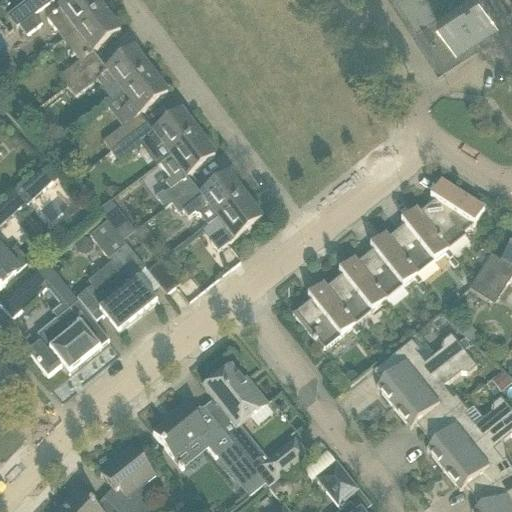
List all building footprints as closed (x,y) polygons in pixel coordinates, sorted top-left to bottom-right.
[(17,30),(19,29),(53,2),(51,0),(34,0),(23,9),(22,8),(8,19),(17,30)] [(48,22),(64,43),(103,13),(93,0),(75,0),(60,12),(53,2),(19,29),(27,39),(48,22)] [(410,0),(402,5),(416,27),(447,8),(458,0),(410,0)] [(458,0),(447,8),(466,38),(497,19),(484,0),(458,0)] [(416,27),(436,58),(466,38),(447,8),(416,27)] [(60,80),(68,90),(100,65),(93,55),(120,35),(120,34),(119,34),(103,13),(64,43),(80,65),(60,80)] [(123,97),(151,76),(135,55),(134,54),(107,75),(100,65),(68,90),(76,100),(97,84),(104,93),(103,93),(112,105),(123,97)] [(111,154),(147,127),(140,118),(167,97),(151,76),(123,97),(131,108),(120,117),(127,127),(103,145),(111,154)] [(147,127),(111,154),(119,166),(147,144),(154,153),(161,148),(170,160),(198,138),(182,117),(182,116),(154,137),(147,127)] [(214,159),(198,138),(170,160),(159,168),(170,182),(165,186),(170,193),(165,196),(163,194),(156,199),(166,212),(195,190),(187,180),(215,160),(214,159)] [(0,230),(26,207),(28,209),(52,188),(40,174),(17,196),(0,211),(0,230)] [(195,190),(166,212),(171,219),(177,214),(180,218),(184,215),(189,222),(196,217),(197,218),(199,218),(208,229),(216,222),(245,200),(229,180),(229,179),(202,200),(195,190)] [(432,210),(420,219),(445,250),(473,227),(475,228),(484,214),(440,186),(430,201),(435,205),(432,210)] [(261,222),(245,200),(216,222),(225,233),(219,238),(211,244),(219,255),(227,249),(260,221),(260,222),(261,222)] [(401,235),(389,245),(417,279),(444,257),(449,262),(452,259),(445,250),(420,219),(415,213),(401,225),(404,229),(401,235)] [(77,216),(67,225),(75,234),(86,226),(77,216)] [(133,283),(146,273),(127,248),(108,224),(90,238),(112,266),(88,286),(92,290),(77,302),(96,326),(104,319),(118,337),(155,307),(137,285),(136,287),(133,283)] [(369,260),(358,269),(386,304),(413,281),(418,287),(421,284),(417,279),(389,245),(384,238),(370,250),(373,254),(369,260)] [(0,292),(1,291),(0,290),(9,282),(15,276),(17,278),(30,266),(16,250),(11,255),(0,243),(0,292)] [(511,278),(511,246),(501,264),(491,258),(469,293),(484,303),(488,297),(502,294),(511,278)] [(338,285),(327,294),(354,329),(381,307),(386,312),(390,309),(386,304),(358,269),(353,263),(339,275),(342,279),(338,285)] [(148,276),(167,299),(180,288),(161,265),(148,276)] [(14,295),(0,307),(0,309),(12,323),(27,310),(44,294),(47,292),(61,309),(52,316),(57,322),(78,305),(58,282),(45,267),(14,295)] [(322,355),(338,342),(350,331),(355,337),(358,334),(354,329),(327,294),(322,288),(307,300),(311,304),(307,310),(295,320),(322,355)] [(40,340),(25,352),(48,380),(56,373),(61,369),(62,370),(63,369),(68,375),(67,376),(68,377),(69,378),(70,377),(71,377),(72,376),(71,376),(98,354),(99,355),(99,354),(100,352),(99,352),(109,344),(96,329),(78,305),(57,322),(56,323),(55,324),(38,338),(40,340)] [(457,331),(473,346),(480,338),(464,324),(457,331)] [(424,367),(415,355),(418,352),(412,344),(374,374),(387,391),(381,396),(393,411),(463,354),(451,339),(443,345),(442,353),(424,367)] [(411,421),(424,437),(462,407),(456,400),(453,402),(443,390),(460,376),(468,377),(476,371),(463,354),(393,411),(405,426),(411,421)] [(230,371),(204,392),(219,411),(231,425),(233,429),(236,432),(237,431),(238,432),(251,422),(266,409),(252,392),(245,382),(242,385),(230,371)] [(349,376),(344,380),(350,388),(359,381),(354,376),(349,376)] [(424,437),(432,448),(437,454),(431,459),(443,474),(511,417),(511,415),(501,401),(492,408),(492,416),(474,429),(465,417),(468,415),(462,407),(424,437)] [(175,419),(153,437),(165,453),(172,461),(186,449),(198,440),(208,452),(215,461),(216,460),(249,501),(265,487),(245,462),(227,439),(210,418),(205,412),(202,415),(200,413),(194,418),(194,417),(185,407),(173,416),(175,419)] [(461,484),(474,500),(511,477),(511,472),(506,463),(502,465),(493,453),(510,439),(511,439),(511,417),(443,474),(455,489),(461,484)] [(236,432),(227,439),(245,462),(255,453),(238,432),(237,433),(236,432)] [(269,465),(263,470),(276,485),(307,460),(294,445),(269,465)] [(155,480),(144,466),(131,450),(116,462),(118,465),(100,479),(115,497),(119,494),(132,509),(147,497),(142,490),(155,480)] [(327,498),(348,481),(336,466),(315,483),(327,498)] [(511,511),(511,477),(474,500),(479,511),(478,511),(511,511)] [(95,511),(91,507),(76,494),(66,505),(69,508),(64,511),(95,511)]
